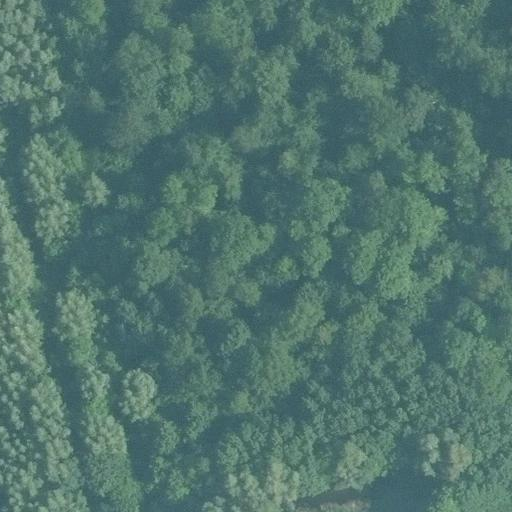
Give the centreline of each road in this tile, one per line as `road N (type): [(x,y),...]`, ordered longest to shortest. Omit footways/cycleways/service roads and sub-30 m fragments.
road 1 (track): [(0,136),(511,71)]
road 2 (track): [(89,511),(0,127)]
